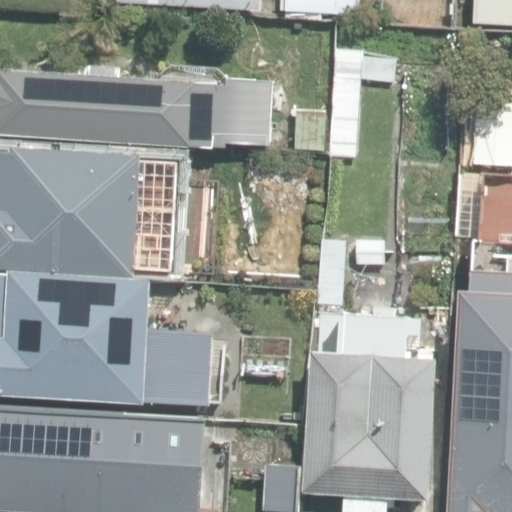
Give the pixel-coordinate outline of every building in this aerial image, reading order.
[(121,0),(262,8),(262,0),(121,0)] [(289,0),(289,9),(361,13),(361,0),(289,0)] [(511,17),(511,0),(485,0),(484,15),(511,17)] [(396,80),(399,58),(364,54),(364,48),(336,46),(329,155),(357,157),(363,76),(396,80)] [(0,132),(230,148),(230,142),(273,145),(278,79),(230,76),(229,81),(122,74),(122,66),(94,64),(93,73),(1,67),(0,74),(0,132)] [(299,148),(326,150),(328,112),(301,110),(299,148)] [(483,162),(507,163),(509,133),(484,132),(483,162)] [(14,151),(0,149),(0,267),(13,269),(137,277),(137,269),(147,269),(152,204),(142,203),(145,154),(144,154),(15,145),(14,151)] [(361,262),(386,263),(386,239),(361,238),(361,262)] [(322,239),(317,301),(342,305),(347,241),(322,239)] [(511,511),(511,262),(511,269),(474,267),(472,289),(463,289),(449,511),(511,511)] [(0,393),(146,403),(146,399),(213,403),(217,335),(151,331),(155,278),(137,277),(13,269),(13,273),(0,272),(0,393)] [(433,494),(438,356),(415,355),(417,312),(339,309),(337,349),(315,348),(309,493),(345,494),(344,511),(390,511),(392,493),(433,494)] [(44,511),(204,511),(211,420),(0,405),(0,507),(45,510),(44,511)] [(268,509),(298,510),(300,465),(270,463),(268,509)]
